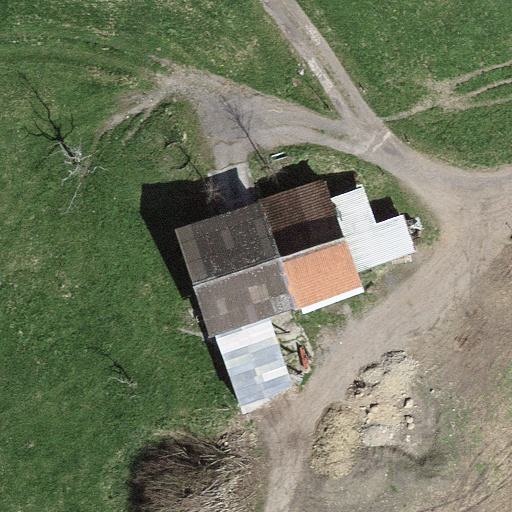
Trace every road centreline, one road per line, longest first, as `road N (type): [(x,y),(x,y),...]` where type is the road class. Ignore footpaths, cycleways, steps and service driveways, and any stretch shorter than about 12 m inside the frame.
road 1 (track): [(493,210),(306,428),(280,511)]
road 2 (track): [(493,210),(399,174),(266,0)]
